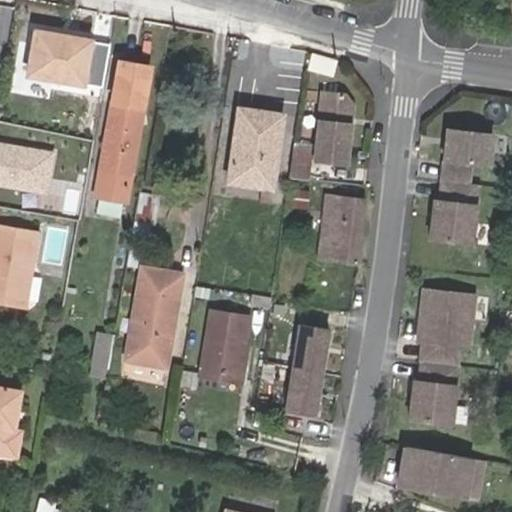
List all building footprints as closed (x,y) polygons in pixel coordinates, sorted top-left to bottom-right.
[(83,83),(90,40),(35,31),(29,73),(83,83)] [(130,175),(149,68),(119,62),(101,169),(130,175)] [(316,162),(318,147),(325,94),(323,93),(313,161),(316,162)] [(345,166),(354,108),(345,97),(325,94),(318,147),(316,162),(345,166)] [(271,187),(282,113),(240,108),(229,180),(271,187)] [(466,184),(469,164),(472,165),(476,134),(448,129),(440,180),(466,184)] [(488,167),(492,136),(476,134),(472,165),(488,167)] [(54,152),(0,142),(0,186),(47,194),(54,152)] [(305,176),(307,161),(293,159),(290,173),(305,176)] [(125,199),(130,175),(101,169),(95,193),(125,199)] [(462,242),(469,184),(466,184),(440,180),(437,200),(433,199),(428,238),(462,242)] [(74,210),(78,185),(53,181),(50,205),(74,210)] [(470,243),(477,186),(469,184),(462,242),(470,243)] [(288,187),(287,206),(309,208),(311,188),(288,187)] [(141,190),(135,221),(156,225),(162,194),(141,190)] [(364,200),(342,198),(326,196),(319,256),(334,258),(357,261),(364,200)] [(149,226),(135,223),(129,259),(128,261),(137,262),(140,248),(145,249),(149,226)] [(0,294),(22,298),(27,266),(33,267),(39,232),(0,224),(0,294)] [(0,294),(0,302),(27,307),(33,267),(27,266),(22,298),(0,294)] [(180,274),(142,267),(126,358),(164,366),(180,274)] [(447,365),(456,294),(419,290),(413,340),(418,341),(415,361),(417,361),(447,365)] [(463,346),(469,296),(456,294),(447,365),(450,365),(453,345),(463,346)] [(224,347),(242,350),(248,319),(210,312),(201,365),(221,369),(224,347)] [(321,375),(329,332),(301,326),(293,370),(321,375)] [(93,364),(111,367),(116,336),(98,333),(93,364)] [(290,367),(295,348),(277,343),(272,362),(290,367)] [(247,351),(242,350),(224,347),(221,369),(201,365),(200,375),(242,382),(247,351)] [(447,424),(451,394),(443,393),(447,365),(417,361),(414,381),(409,380),(405,418),(447,424)] [(91,375),(109,378),(111,367),(93,364),(91,375)] [(451,394),(454,366),(450,365),(447,365),(443,393),(451,394)] [(313,419),(321,375),(293,370),(284,414),(313,419)] [(0,454),(18,458),(23,431),(16,430),(23,391),(0,386),(0,454)] [(468,498),(475,460),(408,448),(401,486),(468,498)] [(480,500),(487,462),(475,460),(468,498),(480,500)] [(61,472),(51,469),(48,481),(58,484),(61,472)] [(271,511),(273,503),(231,494),(226,511),(271,511)] [(39,511),(61,511),(53,509),(56,501),(43,498),(39,511)]
